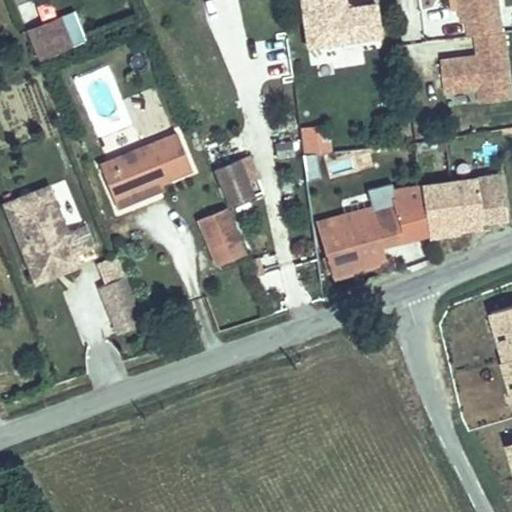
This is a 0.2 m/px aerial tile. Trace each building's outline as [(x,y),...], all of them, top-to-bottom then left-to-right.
[(346,9),(344,0),(301,0),(308,47),(380,36),(376,4),(346,9)] [(503,33),(498,0),(459,0),(462,23),(468,22),(470,37),(476,36),(503,33)] [(27,30),(39,61),(87,41),(74,10),(27,30)] [(455,13),(434,21),(443,44),(463,36),(455,13)] [(511,99),(511,81),(506,32),(503,33),(476,36),(479,56),(442,61),(446,93),(480,89),(482,103),(511,99)] [(302,124),(301,155),(329,156),(330,125),(302,124)] [(177,133),(99,164),(117,208),(133,201),(131,196),(162,183),(192,171),(177,133)] [(292,141),(277,143),(279,158),(294,156),(292,141)] [(238,160),(215,169),(230,206),(254,197),(238,160)] [(499,176),(422,186),(428,235),(428,236),(459,232),(458,224),(505,217),(499,176)] [(66,181),(53,185),(69,229),(81,224),(66,181)] [(162,183),(131,196),(133,201),(164,189),(162,183)] [(318,223),(334,273),(385,257),(382,246),(378,233),(398,227),(402,240),(428,235),(422,186),(387,191),(389,197),(368,203),(369,207),(318,223)] [(48,187),(5,204),(32,273),(76,255),(93,248),(84,225),(66,232),(48,187)] [(228,207),(199,219),(218,265),(247,253),(228,207)] [(318,223),(312,225),(319,277),(334,273),(318,223)] [(378,233),(382,246),(402,240),(398,227),(378,233)] [(385,257),(334,273),(336,279),(401,259),(398,253),(385,257)] [(76,255),(32,273),(36,282),(79,265),(76,255)] [(116,259),(99,265),(106,283),(123,276),(116,259)] [(319,277),(320,284),(336,279),(334,273),(319,277)] [(125,277),(100,286),(119,333),(143,324),(125,277)] [(505,360),(505,361),(511,358),(511,309),(492,315),(505,360)] [(462,424),(492,414),(480,378),(450,388),(462,424)]
